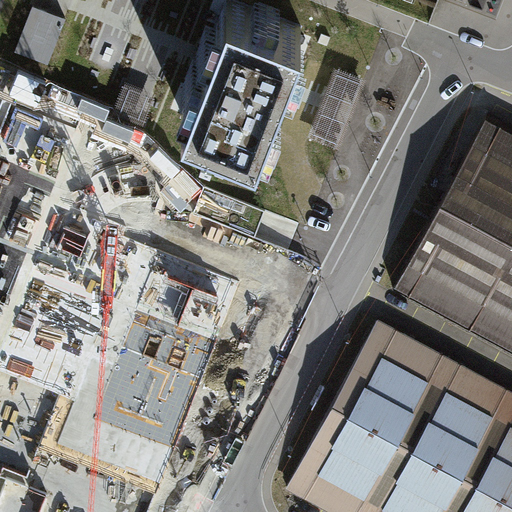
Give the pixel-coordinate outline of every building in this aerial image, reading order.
[(302,24),(238,0),(230,0),(210,55),(188,112),(259,138),(281,82),(302,24)] [(511,126),(488,114),(394,288),(511,351),(511,126)] [(144,217),(23,179),(28,163),(0,154),(0,242),(123,282),(144,217)] [(132,271),(173,281),(179,254),(138,244),(132,271)] [(158,409),(225,434),(277,291),(210,267),(158,409)] [(511,511),(511,393),(376,320),(288,483),(340,511),(511,511)] [(71,402),(0,378),(0,448),(50,465),(71,402)] [(95,511),(172,511),(194,451),(72,408),(56,452),(110,471),(95,511)]
